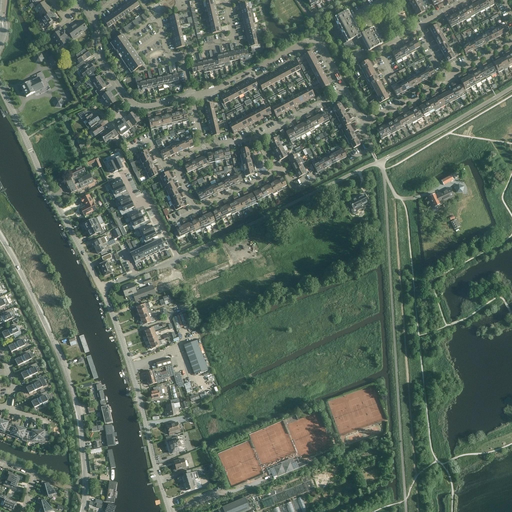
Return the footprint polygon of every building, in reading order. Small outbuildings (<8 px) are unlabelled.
[(135,0),(130,0),(129,1),(135,9),(139,5),(135,0)] [(439,8),(441,7),(437,0),(430,0),(434,6),(437,5),(439,8)] [(474,5),(471,7),(474,13),(479,11),(473,0),(471,0),(474,5)] [(484,8),(480,1),(477,3),(475,0),(473,0),(479,11),(484,8)] [(483,0),(480,1),(484,8),(489,6),(485,0),(483,0)] [(42,17),(50,12),(49,11),(50,10),(44,1),(37,6),(39,10),(38,10),(42,15),(41,16),(42,17)] [(125,4),(130,12),(135,9),(129,1),(125,4)] [(419,2),(412,6),(414,11),(422,7),(419,2)] [(475,15),(474,13),(471,7),(468,8),(466,3),(463,4),(471,17),(475,15)] [(126,15),(130,12),(125,4),(120,7),(126,15)] [(461,12),(466,20),(471,17),(463,4),(462,5),(464,10),(461,12)] [(121,18),(126,15),(120,7),(116,10),(121,18)] [(422,7),(414,11),(417,16),(425,12),(422,7)] [(116,10),(112,13),(117,21),(121,18),(116,10)] [(347,11),(332,19),(344,41),(347,40),(349,45),(362,38),(347,11)] [(50,13),(50,12),(42,17),(42,18),(41,19),(47,29),(53,24),(52,22),(56,18),(52,12),(50,13)] [(456,14),(461,22),(466,20),(461,12),(456,14)] [(117,21),(112,13),(107,16),(112,24),(117,21)] [(451,28),(456,25),(452,17),(449,18),(446,13),(444,15),(451,28)] [(456,25),(461,22),(456,14),(452,17),(456,25)] [(112,24),(107,16),(103,20),(108,27),(112,24)] [(132,22),(136,27),(143,22),(139,17),(132,22)] [(370,51),(382,44),(373,28),(378,26),(374,19),(361,26),(365,32),(361,34),(370,51)] [(80,34),(79,33),(87,28),(81,21),(74,26),(73,25),(67,30),(73,39),(80,34)] [(130,23),(123,28),(127,33),(134,28),(130,23)] [(432,34),(440,29),(438,24),(429,29),(432,34)] [(499,26),(500,27),(504,34),(509,31),(505,25),(503,26),(502,24),(499,26)] [(504,34),(500,27),(496,30),(499,37),(504,34)] [(490,31),(491,33),(494,39),(499,37),(496,30),(495,28),(490,31)] [(429,39),(430,41),(443,34),(440,29),(432,34),(434,36),(429,39)] [(58,31),(52,36),(60,47),(70,39),(68,36),(64,31),(60,34),(58,31)] [(114,41),(110,43),(131,73),(139,67),(140,67),(141,68),(144,66),(122,36),(122,35),(123,35),(121,32),(112,38),(114,41)] [(480,36),(481,38),(485,44),(490,42),(486,35),(485,33),(480,36)] [(490,42),(494,39),(491,33),(486,35),(490,42)] [(443,34),(430,41),(431,43),(436,40),(437,43),(446,39),(443,34)] [(485,44),(481,38),(476,40),(480,47),(485,44)] [(434,48),(435,50),(448,44),(446,39),(437,43),(439,46),(434,48)] [(471,41),(475,49),(476,51),(478,50),(477,48),(480,47),(476,40),(476,39),(471,41)] [(257,45),(256,40),(247,42),(248,47),(250,47),(252,55),(255,54),(254,49),(260,48),(259,44),(257,45)] [(416,52),(415,50),(411,43),(409,45),(406,40),(404,41),(411,54),(416,52)] [(411,54),(404,41),(402,42),(405,47),(402,48),(405,55),(410,53),(411,54)] [(411,43),(415,50),(420,47),(416,41),(411,43)] [(475,49),(471,41),(466,44),(470,52),(475,49)] [(448,44),(435,50),(436,52),(441,50),(442,53),(451,48),(448,44)] [(461,46),(467,56),(469,55),(468,53),(470,52),(466,44),(461,46)] [(402,59),(406,57),(405,55),(402,48),(399,50),(397,45),(395,46),(402,59)] [(402,59),(395,46),(393,47),(395,52),(392,54),(396,62),(402,59)] [(451,48),(442,53),(444,55),(439,58),(440,60),(453,53),(451,48)] [(80,63),(76,66),(78,69),(86,64),(84,61),(90,56),(85,49),(75,56),(80,63)] [(237,50),(239,59),(240,62),(245,61),(245,60),(251,58),(250,54),(247,55),(246,51),(244,52),(243,49),(237,50)] [(307,60),(315,56),(312,51),(304,55),(307,60)] [(453,53),(440,60),(441,62),(446,59),(448,63),(456,58),(453,53)] [(41,62),(44,58),(41,54),(36,54),(33,58),(36,62),(41,62)] [(220,70),(219,66),(219,67),(216,55),(217,58),(212,59),(215,71),(220,70)] [(509,68),(504,58),(501,60),(498,55),(496,56),(504,70),(509,68)] [(49,58),(52,66),(57,63),(54,56),(49,58)] [(309,65),(317,60),(315,56),(307,60),(309,65)] [(498,73),(504,70),(496,56),(494,57),(497,62),(493,64),(494,64),(492,65),(496,72),(497,71),(498,73)] [(209,72),(215,71),(212,59),(206,60),(209,71),(209,72)] [(309,65),(312,70),(320,65),(317,60),(309,65)] [(362,70),(375,62),(374,61),(370,63),(368,60),(359,65),(362,70)] [(90,61),(81,67),(77,70),(80,74),(81,74),(84,78),(87,76),(88,77),(93,74),(93,72),(95,71),(92,66),(93,65),(90,61)] [(296,61),(291,64),(296,72),(301,70),(296,61)] [(364,75),(373,70),(372,67),(376,64),(375,62),(362,70),(364,75)] [(486,62),(484,63),(490,75),(491,77),(496,74),(496,72),(492,65),(488,67),(486,62)] [(490,75),(484,63),(482,64),(484,69),(481,70),(486,80),(491,77),(490,75)] [(291,64),(286,67),(291,75),(296,72),(291,64)] [(314,74),(322,70),(320,65),(312,70),(314,74)] [(291,75),(286,67),(282,69),(286,77),(291,75)] [(426,70),(430,78),(435,75),(430,67),(426,70)] [(476,67),(474,68),(480,81),(481,81),(481,82),(486,80),(481,70),(478,72),(476,67)] [(480,81),(474,68),(472,69),(474,74),(471,76),(476,85),(481,82),(481,81),(480,81)] [(60,69),(55,71),(59,79),(63,76),(60,69)] [(282,69),(277,72),(281,80),(286,77),(282,69)] [(314,74),(317,79),(325,75),(322,70),(314,74)] [(368,78),(380,72),(379,70),(375,72),(373,70),(364,75),(367,79),(368,78)] [(430,78),(426,70),(421,72),(421,74),(425,80),(430,78)] [(277,82),(281,80),(277,72),(272,74),(277,82)] [(371,83),(379,79),(377,76),(381,74),(380,72),(368,78),(371,83)] [(421,74),(421,72),(416,75),(420,83),(425,80),(421,74)] [(173,83),(174,86),(179,85),(177,73),(171,74),(173,83)] [(466,73),(463,74),(470,86),(471,88),(476,85),(471,76),(466,78),(465,77),(467,76),(466,73)] [(272,85),(277,82),(272,74),(267,77),(272,85)] [(461,85),(464,89),(465,88),(466,90),(471,88),(470,86),(463,74),(462,75),(464,79),(461,81),(462,84),(461,85)] [(325,75),(317,79),(319,84),(328,79),(325,75)] [(420,83),(416,75),(411,77),(412,79),(416,85),(420,83)] [(95,86),(103,81),(99,76),(96,78),(94,76),(85,82),(87,85),(89,84),(91,88),(92,88),(93,88),(95,86)] [(164,88),(163,86),(161,76),(156,78),(158,87),(158,89),(164,88)] [(39,77),(38,77),(39,78),(30,83),(30,82),(21,86),(26,97),(35,93),(35,92),(44,87),(44,88),(39,77)] [(267,77),(263,79),(267,88),(272,85),(267,77)] [(412,90),(414,89),(413,87),(416,85),(412,79),(411,77),(406,80),(412,90)] [(254,78),(249,81),(253,89),(258,87),(254,78)] [(267,88),(263,79),(258,82),(262,90),(267,88)] [(330,84),(328,79),(319,84),(322,89),(330,84)] [(380,82),(379,79),(371,83),(370,84),(372,89),(373,88),(381,84),(382,83),(386,82),(384,80),(380,82)] [(145,80),(141,81),(136,82),(138,91),(147,89),(145,80)] [(408,89),(409,91),(412,90),(406,80),(402,82),(406,91),(408,89)] [(106,87),(103,81),(95,86),(98,90),(95,92),(98,96),(105,91),(103,89),(106,87)] [(248,92),(253,89),(249,81),(244,84),(248,92)] [(402,95),(404,94),(403,92),(406,91),(402,82),(397,85),(398,86),(401,93),(402,95)] [(463,90),(464,89),(461,85),(460,85),(461,86),(457,87),(455,83),(453,84),(460,98),(466,95),(463,90)] [(244,84),(239,86),(243,94),(248,92),(244,84)] [(381,84),(373,88),(376,93),(384,89),(381,84)] [(460,98),(453,84),(451,85),(453,89),(450,91),(455,100),(460,98)] [(306,91),(310,99),(315,97),(312,91),(314,90),(311,85),(309,86),(311,89),(306,91)] [(243,94),(239,86),(234,89),(239,97),(243,94)] [(401,93),(398,86),(393,89),(396,96),(401,93)] [(445,88),(443,89),(450,103),(455,100),(450,91),(447,93),(445,88)] [(234,89),(230,91),(234,99),(239,97),(234,89)] [(384,89),(376,93),(378,98),(386,94),(384,89)] [(450,103),(443,89),(441,90),(443,95),(440,96),(445,106),(450,103)] [(106,93),(105,91),(98,96),(100,98),(102,97),(108,107),(116,101),(112,97),(113,96),(109,91),(106,93)] [(234,99),(230,91),(225,94),(229,102),(234,99)] [(305,102),(310,99),(306,91),(301,94),(305,102)] [(386,94),(378,98),(377,99),(380,104),(389,99),(387,95),(392,93),(391,91),(387,93),(386,94)] [(229,102),(225,94),(220,96),(222,100),(220,101),(224,109),(226,108),(224,105),(229,102)] [(300,105),(305,102),(301,94),(296,96),(300,105)] [(435,94),(433,95),(440,109),(445,106),(440,96),(437,98),(435,94)] [(440,109),(433,95),(431,96),(433,100),(430,102),(435,111),(440,109)] [(300,105),(296,96),(291,99),(296,107),(300,105)] [(61,107),(63,103),(61,99),(56,98),(53,103),(55,106),(61,107)] [(291,99),(287,102),(291,110),(296,107),(291,99)] [(435,111),(430,102),(428,103),(427,101),(426,102),(424,99),(423,100),(430,114),(435,111)] [(425,117),(430,114),(423,100),(421,101),(423,106),(420,107),(420,108),(424,115),(425,117)] [(291,110),(287,102),(282,104),(286,112),(291,110)] [(282,104),(277,107),(281,115),(286,112),(282,104)] [(335,113),(348,106),(347,105),(342,107),(341,104),(332,108),(335,113)] [(263,108),(267,116),(272,114),(268,106),(263,108)] [(349,108),(348,106),(335,113),(337,118),(346,114),(344,111),(349,108)] [(418,109),(418,108),(414,110),(412,106),(410,107),(417,121),(423,118),(422,116),(424,115),(420,108),(418,109)] [(182,107),(179,107),(182,121),(183,123),(188,121),(186,111),(183,112),(182,107)] [(276,117),(281,115),(277,107),(272,109),(276,117)] [(412,123),(417,121),(410,107),(408,108),(411,112),(407,114),(412,123)] [(263,108),(258,111),(263,119),(267,116),(263,108)] [(171,109),(169,110),(170,115),(172,123),(172,125),(178,124),(177,122),(175,114),(172,114),(171,109)] [(319,109),(317,110),(324,123),(324,124),(329,121),(325,112),(322,114),(319,109)] [(86,110),(78,114),(80,116),(82,119),(85,116),(87,119),(86,121),(87,123),(85,124),(89,129),(94,126),(100,122),(95,114),(92,116),(90,113),(88,114),(87,112),(86,110)] [(318,116),(315,118),(319,125),(324,123),(317,110),(315,111),(318,116)] [(263,119),(258,111),(254,113),(258,122),(263,119)] [(400,112),(406,124),(407,126),(412,123),(407,114),(404,116),(402,111),(400,112)] [(128,121),(126,122),(131,128),(132,127),(134,126),(134,125),(140,121),(133,112),(127,116),(130,120),(128,121)] [(158,112),(159,117),(162,128),(167,126),(167,125),(165,116),(161,117),(160,112),(158,112)] [(401,127),(406,124),(400,112),(398,113),(400,116),(400,118),(397,119),(401,127)] [(253,124),(258,122),(254,113),(249,116),(253,124)] [(156,129),(154,118),(151,119),(150,114),(147,115),(151,130),(156,129)] [(319,125),(315,118),(312,119),(310,114),(308,115),(314,128),(319,125)] [(341,122),(353,116),(351,114),(347,116),(346,114),(337,118),(340,123),(342,122),(341,122)] [(305,122),(310,131),(315,129),(314,128),(308,115),(306,116),(308,121),(305,122)] [(253,124),(249,116),(244,118),(248,127),(253,124)] [(354,118),(353,116),(341,122),(342,122),(340,123),(343,128),(351,123),(349,120),(354,118)] [(390,118),(397,131),(402,129),(401,127),(397,119),(395,120),(394,119),(393,119),(392,117),(390,118)] [(248,127),(244,118),(239,121),(244,129),(248,127)] [(387,125),(392,134),(397,131),(390,118),(388,119),(389,121),(388,122),(389,124),(387,125)] [(120,121),(115,124),(120,130),(121,132),(126,128),(128,130),(129,129),(131,128),(126,122),(124,119),(121,121),(121,120),(120,121)] [(310,131),(305,122),(303,124),(300,119),(298,120),(305,134),(310,131)] [(296,128),(300,137),(305,134),(298,120),(296,121),(299,126),(296,128)] [(100,122),(94,126),(95,128),(91,130),(95,136),(104,130),(101,125),(103,124),(101,121),(100,122)] [(239,121),(235,123),(239,132),(244,129),(239,121)] [(381,122),(380,123),(387,137),(392,134),(387,125),(384,126),(381,122)] [(234,134),(239,132),(235,123),(230,126),(234,134)] [(382,140),(387,137),(380,123),(378,124),(379,127),(378,127),(379,129),(377,130),(382,140)] [(296,139),(300,137),(296,128),(293,129),(291,124),(289,125),(295,138),(296,139)] [(295,138),(289,125),(287,126),(289,131),(286,133),(290,141),(295,138)] [(342,130),(344,135),(357,128),(356,126),(351,128),(350,126),(342,130)] [(344,135),(347,140),(348,139),(355,135),(353,132),(358,130),(357,128),(344,135)] [(113,137),(114,138),(119,135),(115,129),(112,132),(110,129),(100,135),(105,142),(108,139),(109,140),(113,137)] [(348,139),(347,140),(349,145),(351,144),(362,138),(361,136),(356,138),(355,135),(348,139)] [(267,149),(280,142),(277,137),(276,138),(269,142),(271,145),(266,147),(267,149)] [(186,141),(189,148),(194,146),(191,138),(186,141)] [(362,138),(351,144),(354,149),(360,145),(359,142),(363,140),(362,138)] [(184,150),(189,148),(186,141),(181,143),(184,150)] [(180,142),(175,144),(179,152),(184,150),(181,143),(180,142)] [(273,148),(274,151),(281,148),(283,147),(280,142),(267,149),(268,151),(273,148)] [(170,146),(171,148),(174,155),(179,152),(175,144),(170,146)] [(281,148),(274,151),(276,154),(271,157),(272,158),(285,152),(283,147),(281,148)] [(140,159),(149,155),(147,152),(152,150),(151,148),(138,154),(140,159)] [(169,157),(174,155),(171,148),(166,150),(169,157)] [(337,151),(341,160),(346,157),(341,148),(337,151)] [(164,159),(169,157),(166,150),(161,152),(164,159)] [(341,160),(337,151),(332,153),(337,163),(341,160)] [(285,152),(272,158),(273,160),(278,158),(280,161),(288,157),(285,152)] [(215,162),(213,153),(207,154),(208,156),(204,157),(207,164),(215,162)] [(337,163),(332,153),(327,156),(328,157),(332,165),(337,163)] [(207,164),(204,157),(201,158),(199,154),(197,155),(203,168),(208,165),(207,164)] [(285,164),(286,165),(299,159),(297,154),(288,158),(290,161),(285,164)] [(118,157),(112,159),(118,171),(119,170),(119,171),(123,169),(122,169),(123,168),(121,163),(124,162),(121,155),(118,157)] [(149,155),(140,159),(143,164),(144,164),(156,158),(155,156),(150,158),(149,155)] [(198,170),(203,168),(197,155),(195,155),(197,160),(194,162),(198,170)] [(328,157),(323,160),(327,168),(332,165),(328,157)] [(147,168),(153,165),(152,162),(157,160),(156,158),(144,164),(147,168)] [(322,158),(317,161),(322,170),(327,168),(323,160),(322,158)] [(107,162),(104,163),(107,170),(110,168),(113,173),(114,174),(117,172),(117,171),(118,171),(112,159),(107,162)] [(192,171),(189,164),(189,162),(187,159),(185,160),(186,163),(187,165),(184,166),(187,173),(192,171)] [(292,165),(294,168),(302,163),(299,159),(286,165),(288,167),(292,165)] [(322,170),(317,161),(312,163),(318,173),(320,172),(321,173),(323,172),(322,170)] [(197,169),(198,170),(194,162),(189,164),(192,171),(197,169)] [(304,168),(302,163),(294,168),(295,171),(291,173),(292,175),(304,168)] [(147,168),(145,169),(147,174),(149,173),(160,168),(159,166),(155,168),(153,165),(147,168)] [(72,179),(65,183),(68,188),(91,177),(89,174),(78,180),(76,177),(86,173),(82,166),(68,173),(71,179),(72,178),(73,179),(72,179)] [(161,170),(160,168),(149,173),(147,174),(150,179),(151,178),(158,175),(157,172),(161,170)] [(304,168),(292,175),(293,177),(297,175),(299,178),(307,173),(304,168)] [(160,176),(162,181),(175,175),(174,173),(171,174),(169,175),(168,172),(160,176)] [(236,174),(231,176),(235,185),(240,183),(239,180),(236,174)] [(176,177),(175,175),(162,181),(164,186),(173,182),(171,179),(176,177)] [(277,175),(275,176),(281,189),(287,186),(283,178),(279,180),(277,175)] [(226,179),(227,180),(230,187),(233,186),(233,188),(236,187),(235,185),(231,176),(226,179)] [(276,182),(273,183),(277,191),(281,189),(275,176),(273,177),(276,182)] [(91,177),(68,188),(70,193),(93,182),(91,177)] [(441,181),(443,185),(451,181),(449,177),(441,181)] [(221,180),(221,181),(222,183),(225,189),(226,191),(228,190),(227,188),(230,187),(227,180),(226,179),(226,178),(221,180)] [(109,182),(108,183),(109,186),(112,191),(123,185),(121,180),(115,182),(114,180),(109,182)] [(278,193),(277,191),(273,183),(270,185),(267,180),(265,181),(272,194),(273,195),(278,193)] [(221,181),(216,183),(220,192),(225,189),(222,183),(221,181)] [(266,187),(263,188),(267,196),(272,194),(265,181),(264,182),(266,187)] [(166,186),(168,190),(175,187),(173,182),(164,186),(166,186)] [(217,193),(220,192),(216,183),(211,186),(216,196),(218,195),(217,193)] [(463,193),(464,185),(456,184),(455,192),(463,193)] [(98,188),(101,194),(107,192),(104,185),(98,188)] [(123,185),(112,191),(114,196),(116,199),(117,199),(122,196),(121,193),(126,191),(125,190),(126,189),(124,186),(123,185)] [(168,190),(166,191),(169,196),(177,192),(176,189),(181,187),(180,185),(176,186),(175,187),(168,190)] [(267,196),(263,188),(260,190),(258,185),(256,186),(262,199),(267,196)] [(207,189),(211,196),(213,195),(214,197),(216,196),(211,186),(206,188),(207,189)] [(262,199),(256,186),(254,187),(256,192),(253,193),(258,201),(262,199)] [(208,198),(211,196),(207,189),(206,188),(202,190),(206,200),(208,199),(208,198)] [(439,193),(443,202),(454,197),(450,188),(439,193)] [(204,201),(206,200),(202,190),(196,192),(200,201),(204,200),(204,201)] [(252,206),(247,196),(246,195),(248,194),(247,191),(243,192),(245,197),(242,199),(247,208),(252,206)] [(179,195),(177,192),(169,196),(171,201),(173,200),(184,194),(183,193),(179,195)] [(439,204),(443,202),(439,193),(435,195),(434,194),(429,197),(434,207),(440,205),(439,204)] [(185,196),(184,194),(173,200),(171,201),(173,206),(182,202),(181,199),(185,196)] [(247,196),(252,206),(257,204),(252,194),(247,196)] [(89,195),(80,199),(82,203),(84,202),(86,206),(81,209),(81,210),(81,211),(81,212),(81,213),(82,214),(83,214),(84,216),(96,209),(89,195)] [(247,208),(242,199),(239,200),(237,195),(235,196),(242,211),(247,208)] [(364,205),(363,205),(368,202),(364,195),(350,202),(353,208),(351,209),(351,210),(351,212),(352,213),(353,214),(354,214),(355,214),(356,214),(357,212),(358,211),(359,210),(360,209),(362,209),(363,209),(364,208),(364,207),(364,206),(364,205)] [(122,196),(117,199),(117,200),(118,202),(119,201),(121,206),(122,206),(131,202),(128,196),(123,199),(122,196)] [(237,213),(242,211),(235,196),(233,197),(235,202),(232,203),(236,211),(237,213)] [(227,200),(225,201),(231,213),(236,211),(232,203),(229,205),(227,200)] [(231,213),(225,201),(223,202),(225,207),(223,208),(226,216),(231,213)] [(121,206),(119,207),(124,216),(126,214),(130,213),(130,212),(128,210),(134,207),(133,206),(134,206),(132,202),(132,203),(131,202),(122,206),(121,206)] [(183,204),(182,202),(173,206),(176,211),(177,210),(178,210),(185,207),(184,207),(189,205),(188,202),(183,204)] [(221,218),(218,210),(215,205),(213,206),(216,211),(213,213),(217,222),(222,220),(221,218)] [(221,218),(226,216),(223,208),(218,210),(221,218)] [(206,210),(204,211),(210,224),(210,225),(215,222),(211,213),(208,215),(206,210)] [(130,213),(126,214),(130,222),(142,217),(141,216),(142,215),(140,212),(139,211),(134,214),(133,211),(130,212),(130,213)] [(205,226),(210,224),(204,211),(202,212),(204,216),(201,218),(205,226)] [(200,228),(205,226),(201,218),(198,219),(196,214),(194,215),(201,230),(200,228)] [(194,221),(191,222),(196,232),(201,230),(194,215),(192,216),(194,221)] [(142,217),(130,222),(133,228),(134,231),(138,229),(141,228),(140,227),(139,225),(144,222),(144,221),(145,221),(143,217),(142,218),(142,217)] [(86,231),(100,224),(97,218),(83,224),(86,231)] [(191,234),(196,232),(191,222),(188,224),(186,219),(184,220),(190,233),(191,234)] [(456,219),(451,222),(450,222),(454,230),(460,227),(456,219)] [(190,233),(184,220),(182,221),(184,226),(181,227),(185,235),(190,233)] [(185,235),(181,227),(179,228),(176,223),(174,224),(178,232),(174,233),(177,239),(185,235)] [(104,233),(100,224),(86,231),(89,237),(99,233),(100,234),(104,233)] [(141,228),(138,229),(140,231),(142,237),(154,231),(153,230),(154,230),(152,227),(151,226),(146,228),(145,225),(140,227),(141,228)] [(117,238),(121,236),(118,229),(112,231),(114,235),(116,234),(117,238)] [(154,231),(142,237),(146,244),(152,241),(151,239),(156,237),(156,236),(157,235),(155,232),(154,232),(154,231)] [(107,243),(104,237),(92,243),(95,248),(107,243)] [(107,243),(95,248),(98,254),(101,253),(101,255),(106,252),(103,247),(108,245),(108,247),(116,243),(114,239),(107,243)] [(160,239),(155,242),(160,253),(165,250),(163,246),(166,245),(165,243),(162,245),(160,239)] [(155,242),(150,244),(155,254),(159,252),(159,253),(160,253),(155,242)] [(150,244),(146,246),(151,256),(155,254),(150,244)] [(146,246),(141,248),(146,259),(151,256),(146,246)] [(141,248),(136,251),(141,262),(146,259),(141,248)] [(136,251),(130,254),(136,264),(141,262),(136,251)] [(105,263),(100,265),(105,276),(112,273),(107,262),(106,260),(111,258),(110,254),(102,258),(103,261),(104,261),(105,263)] [(137,292),(133,294),(136,302),(156,295),(181,286),(179,279),(154,289),(153,286),(136,292),(137,292)] [(137,292),(136,292),(133,283),(122,287),(125,297),(133,294),(137,292)] [(138,312),(149,308),(152,307),(151,302),(136,307),(138,312)] [(149,308),(138,312),(139,316),(151,312),(149,308)] [(0,317),(0,324),(12,319),(11,317),(14,316),(11,309),(2,313),(3,316),(0,317)] [(139,316),(141,321),(152,317),(151,312),(139,316)] [(154,321),(152,317),(141,321),(143,325),(154,321)] [(2,333),(5,339),(19,332),(16,327),(18,326),(16,323),(9,327),(10,329),(2,333)] [(155,332),(147,335),(148,340),(156,337),(159,336),(157,331),(155,332)] [(83,335),(79,337),(85,353),(89,352),(83,335)] [(27,343),(24,336),(15,340),(16,343),(8,347),(11,353),(25,346),(24,344),(27,343)] [(161,340),(158,341),(150,344),(151,349),(162,345),(161,340)] [(208,370),(197,341),(184,346),(194,375),(208,370)] [(23,356),(15,360),(18,366),(32,359),(31,358),(34,356),(30,350),(22,354),(23,356)] [(91,355),(87,357),(94,379),(99,378),(91,355)] [(166,359),(156,362),(158,369),(166,366),(167,371),(168,374),(168,377),(174,375),(175,375),(175,374),(174,371),(173,371),(170,358),(166,359)] [(29,370),(21,374),(24,380),(38,373),(37,371),(40,370),(36,363),(28,367),(29,370)] [(146,374),(145,375),(146,376),(146,377),(147,379),(168,374),(167,371),(160,373),(154,374),(153,371),(146,373),(146,374)] [(168,374),(147,379),(148,382),(148,383),(148,384),(149,384),(149,385),(161,382),(160,380),(169,377),(168,377),(168,374)] [(34,384),(26,388),(29,394),(45,386),(43,381),(45,380),(43,377),(33,382),(34,384)] [(189,382),(184,385),(187,393),(193,391),(189,382)] [(99,397),(101,405),(106,404),(101,384),(96,385),(98,394),(97,394),(98,398),(99,397)] [(154,391),(150,392),(152,399),(160,397),(163,396),(162,393),(163,393),(163,390),(162,390),(161,387),(157,387),(153,388),(154,391)] [(39,398),(31,402),(34,408),(48,401),(47,400),(50,398),(47,392),(38,396),(39,398)] [(169,409),(165,410),(166,417),(176,415),(175,412),(178,411),(177,408),(180,407),(178,399),(170,401),(171,405),(169,405),(169,409)] [(0,432),(7,435),(11,425),(8,424),(8,423),(3,420),(0,426),(0,432)] [(175,421),(166,424),(166,425),(169,435),(170,435),(173,434),(173,433),(180,431),(177,423),(175,423),(175,421)] [(16,439),(20,427),(15,425),(14,426),(11,425),(7,435),(16,439)] [(105,426),(108,447),(113,446),(112,436),(112,435),(112,431),(111,430),(110,425),(105,426)] [(20,427),(16,439),(26,442),(27,443),(29,432),(26,431),(26,430),(20,427)] [(38,444),(38,431),(32,431),(32,432),(29,432),(27,443),(38,444)] [(38,431),(38,444),(45,444),(45,440),(48,440),(48,432),(45,432),(45,431),(38,431)] [(171,447),(170,447),(170,450),(171,450),(172,454),(186,450),(182,436),(171,439),(172,442),(170,443),(171,447)] [(174,462),(177,470),(186,467),(184,459),(174,462)] [(282,464),(270,469),(274,478),(299,468),(296,462),(291,465),(290,462),(282,466),(282,464)] [(187,475),(181,477),(183,483),(184,483),(198,478),(197,475),(194,476),(193,473),(190,474),(189,471),(186,472),(187,475)] [(3,486),(9,488),(15,475),(12,474),(13,473),(9,472),(7,475),(8,475),(5,481),(3,486)] [(15,475),(9,488),(16,491),(18,486),(17,486),(19,480),(20,480),(21,477),(17,475),(17,476),(15,475)] [(198,478),(184,483),(185,486),(184,486),(186,491),(197,487),(196,483),(200,482),(198,478)] [(50,484),(42,481),(40,484),(45,486),(47,493),(45,496),(51,499),(52,495),(56,494),(50,485),(50,484)] [(266,507),(275,504),(272,496),(263,499),(266,507)] [(44,510),(42,511),(49,511),(53,511),(46,502),(47,501),(39,498),(37,501),(42,503),(44,510)] [(222,507),(223,509),(218,511),(244,511),(250,510),(245,498),(222,507)] [(17,504),(8,500),(4,499),(3,501),(4,502),(3,506),(3,507),(3,508),(4,508),(4,509),(5,509),(6,509),(7,509),(8,509),(8,510),(9,510),(9,511),(10,511),(12,511),(13,511),(13,510),(15,506),(16,506),(17,504)] [(289,511),(295,511),(292,501),(286,503),(289,511)] [(108,502),(104,511),(109,511),(112,504),(108,502)]
